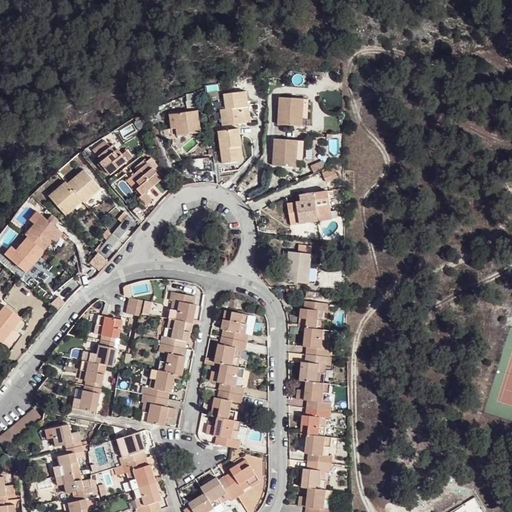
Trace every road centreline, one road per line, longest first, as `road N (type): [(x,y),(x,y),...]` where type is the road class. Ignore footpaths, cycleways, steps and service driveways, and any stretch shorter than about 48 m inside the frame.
road 1 (residential): [(240,279),(280,305),(279,487),(270,511)]
road 2 (residential): [(240,279),(252,241),(239,206),(196,188),(171,199),(151,228),(145,268)]
road 3 (residential): [(0,413),(91,296),(145,268)]
road 4 (residential): [(185,443),(215,274)]
